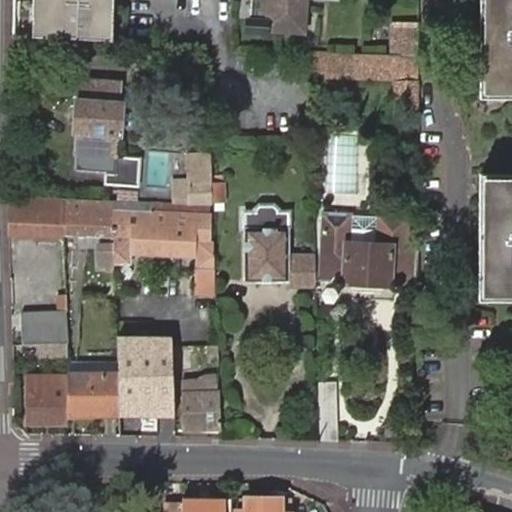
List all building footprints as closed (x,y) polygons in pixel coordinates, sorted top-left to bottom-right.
[(115,0),(39,0),(38,17),(33,17),(32,35),(116,42),(115,0)] [(248,0),(249,20),(245,20),(244,35),(262,35),(262,30),(303,33),(304,0),(248,0)] [(511,0),(487,0),(487,20),(499,19),(499,47),(487,47),(487,90),(511,90),(511,0)] [(499,19),(487,20),(487,47),(499,47),(499,19)] [(418,56),(418,22),(390,21),(390,55),(418,56)] [(360,81),(361,54),(308,52),(308,80),(360,81)] [(381,82),(382,79),(383,55),(361,54),(360,81),(381,82)] [(382,79),(418,79),(418,56),(390,55),(383,55),(382,79)] [(118,156),(121,82),(80,79),(79,101),(78,101),(77,114),(77,120),(76,133),(77,133),(76,155),(77,155),(76,170),(106,172),(106,184),(139,186),(141,157),(121,156),(118,156)] [(393,82),(392,112),(415,113),(415,82),(393,82)] [(211,184),(210,165),(189,164),(189,177),(174,177),(172,187),(172,200),(189,200),(212,201),(211,184)] [(498,249),(485,249),(485,292),(511,291),(511,178),(486,178),(486,222),(498,221),(498,249)] [(224,184),(211,184),(212,201),(212,204),(225,204),(224,184)] [(64,196),(9,195),(8,211),(9,231),(65,233),(64,196)] [(64,196),(65,233),(115,234),(114,198),(64,196)] [(114,198),(115,234),(115,247),(116,263),(129,263),(130,253),(191,252),(192,245),(198,245),(198,252),(199,285),(201,285),(215,284),(212,204),(212,201),(189,200),(172,200),(142,199),(114,198)] [(246,284),(288,285),(290,285),(290,265),(290,260),(290,229),(290,214),(280,214),(281,210),(276,207),(261,207),(255,211),(256,213),(245,214),(246,284)] [(345,276),(392,279),(391,287),(392,287),(392,288),(393,288),(393,289),(394,289),(395,289),(396,289),(397,289),(398,289),(399,289),(399,288),(400,288),(401,288),(401,287),(401,286),(402,280),(404,280),(406,240),(407,213),(378,212),(378,215),(355,215),(355,212),(325,211),(322,235),(320,275),(333,275),(333,284),(333,285),(334,285),(335,285),(336,286),(337,286),(338,286),(339,286),(340,286),(341,286),(342,286),(343,286),(343,285),(344,285),(345,284),(345,276)] [(486,222),(485,249),(498,249),(498,221),(486,222)] [(104,266),(115,265),(116,263),(115,247),(106,247),(106,254),(103,254),(104,266)] [(315,265),(315,260),(290,260),(290,265),(290,285),(288,285),(287,290),(316,290),(316,288),(302,287),(302,285),(303,265),(315,265)] [(302,287),(316,288),(316,285),(315,265),(303,265),(302,285),(302,287)] [(202,319),(216,318),(215,284),(201,285),(202,319)] [(57,310),(25,310),(26,343),(41,343),(66,342),(66,310),(66,294),(56,294),(57,310)] [(172,338),(118,339),(119,372),(120,409),(174,407),(172,347),(172,338)] [(67,357),(66,342),(41,343),(41,357),(67,357)] [(67,414),(120,415),(120,409),(119,372),(67,373),(67,378),(67,414)] [(183,430),(220,429),(219,391),(217,391),(216,375),(206,376),(196,381),(181,382),(183,430)] [(26,424),(68,425),(67,414),(67,378),(58,378),(26,380),(26,389),(26,424)] [(321,437),(338,437),(336,378),(319,378),(321,437)] [(280,498),(245,497),(244,510),(235,509),(235,511),(289,511),(290,511),(280,511),(280,498)] [(224,511),(225,498),(182,498),(182,504),(181,511),(224,511)] [(280,498),(280,511),(290,511),(290,498),(280,498)]
